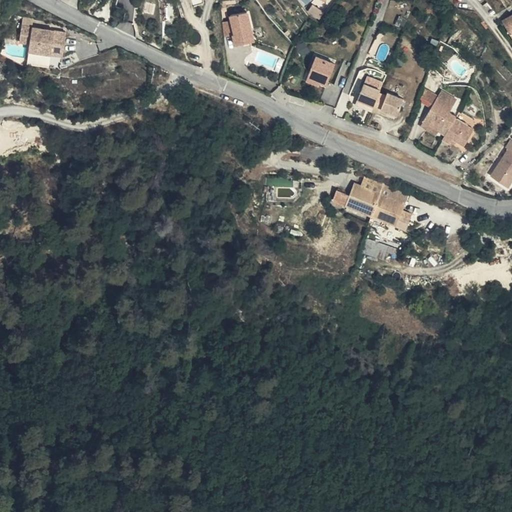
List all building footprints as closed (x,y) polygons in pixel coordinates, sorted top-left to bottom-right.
[(247,12),(233,15),(235,24),(237,34),(236,34),(238,45),(254,41),(247,12)] [(511,15),(503,20),(511,38),(511,15)] [(68,31),(23,24),(21,39),(32,41),(30,48),(64,53),(68,31)] [(235,24),(226,26),(228,36),(237,34),(235,24)] [(310,76),(310,77),(330,84),(338,59),(319,52),(313,68),(310,76)] [(357,80),(348,77),(342,97),(357,101),(366,72),(360,70),(357,80)] [(330,84),(310,77),(308,83),(321,88),(322,85),(328,87),(330,84)] [(365,96),(381,102),(385,94),(368,88),(365,96)] [(445,136),(455,119),(457,116),(447,111),(451,104),(438,97),(436,101),(424,94),(419,105),(430,111),(423,123),(438,132),(445,136)] [(381,102),(365,96),(358,110),(375,118),(381,103),(381,102)] [(404,110),(390,105),(389,106),(381,103),(375,118),(374,119),(382,123),(383,120),(398,126),(404,110)] [(375,118),(358,110),(356,116),(372,123),(374,119),(375,118)] [(474,129),(455,119),(445,136),(442,141),(448,145),(451,139),(464,147),(474,129)] [(438,132),(423,123),(419,130),(434,139),(438,132)] [(491,174),(507,185),(511,178),(511,141),(506,148),(508,150),(491,174)] [(383,192),(357,182),(354,191),(339,185),(334,198),(349,203),(373,213),(391,221),(412,229),(416,218),(406,215),(410,203),(383,192)] [(391,221),(373,213),(377,223),(393,231),(391,221)] [(364,254),(389,257),(391,243),(366,239),(364,254)]
